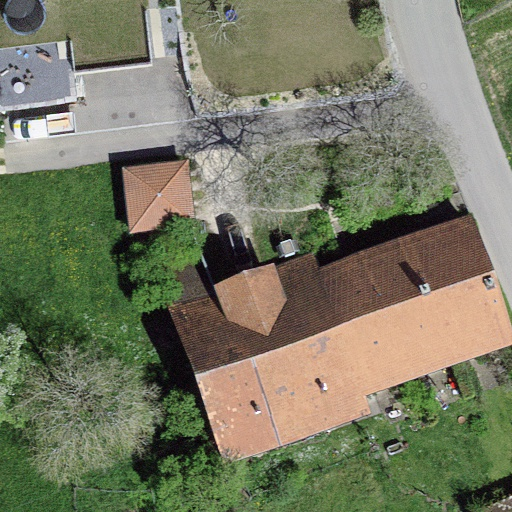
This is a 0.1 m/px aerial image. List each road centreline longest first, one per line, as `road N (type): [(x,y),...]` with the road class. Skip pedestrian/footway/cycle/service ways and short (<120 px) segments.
road 1 (track): [(461,117),(0,162)]
road 2 (residential): [(511,244),(424,0)]
